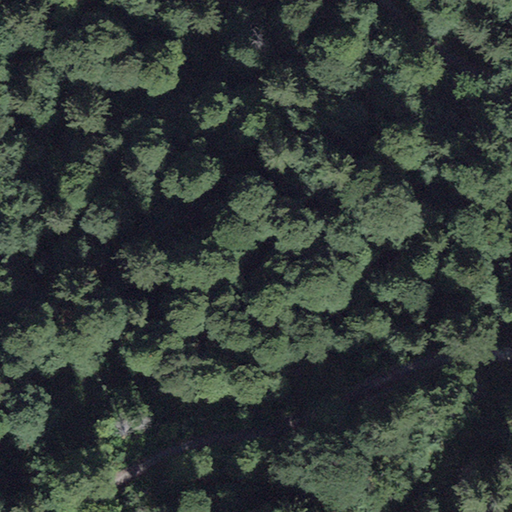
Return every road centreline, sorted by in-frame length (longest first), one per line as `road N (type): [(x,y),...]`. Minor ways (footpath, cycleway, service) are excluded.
road 1 (track): [(69,511),(209,435),(303,418),(408,366),(461,353),(511,354)]
road 2 (track): [(511,84),(430,45),(381,0)]
